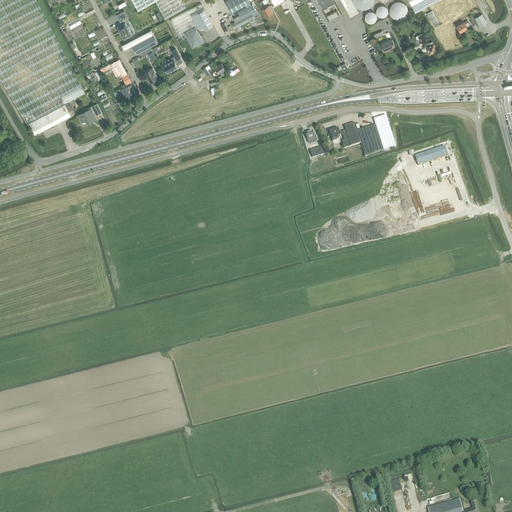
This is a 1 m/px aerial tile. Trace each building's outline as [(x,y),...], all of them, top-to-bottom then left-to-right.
[(0,0),(0,78),(15,104),(27,124),(28,123),(30,127),(34,135),(71,115),(68,111),(73,109),(69,102),(85,93),(57,39),(35,0),(0,0)] [(334,0),(133,0),(139,10),(156,0),(166,17),(186,6),(182,0),(316,0),(322,8),(323,9),(327,6),(327,5),(330,4),(334,2),(334,1),(335,1),(334,0)] [(234,14),(238,12),(253,4),(250,0),(227,0),(234,14)] [(266,17),(273,13),(269,5),(266,8),(264,5),(268,3),(266,0),(265,0),(259,3),(266,17)] [(203,42),(199,34),(196,29),(198,27),(199,29),(204,27),(205,30),(213,26),(202,4),(171,20),(177,32),(180,37),(186,34),(193,48),(203,42)] [(256,11),(253,4),(238,12),(240,15),(234,18),(236,22),(232,24),(235,29),(254,18),(252,14),(256,11)] [(376,11),(376,12),(376,13),(377,14),(377,15),(378,15),(379,16),(380,17),(381,17),(382,17),(383,17),(384,17),(385,17),(386,16),(387,15),(388,14),(388,13),(388,12),(388,11),(388,10),(388,9),(387,8),(386,7),(385,6),(384,6),(383,6),(382,5),(381,6),(380,6),(379,6),(378,7),(377,8),(377,9),(376,10),(376,11)] [(128,18),(124,11),(117,15),(120,22),(121,21),(122,24),(118,26),(118,27),(120,31),(121,35),(122,34),(124,38),(124,39),(125,39),(125,38),(131,35),(132,35),(132,34),(129,30),(130,30),(128,27),(125,23),(126,23),(125,22),(125,23),(123,20),(128,18)] [(365,18),(365,19),(366,20),(366,21),(367,22),(368,22),(369,23),(370,23),(371,23),(372,23),(373,23),(374,22),(375,22),(375,21),(376,20),(377,19),(377,18),(377,17),(377,16),(377,15),(376,15),(376,14),(375,13),(374,12),(373,12),(372,11),(371,11),(370,11),(369,12),(368,12),(367,13),(366,14),(365,15),(365,16),(365,17),(365,18)] [(427,13),(435,27),(440,24),(432,11),(427,13)] [(480,27),(487,23),(482,15),(475,19),(480,27)] [(466,25),(469,23),(468,21),(464,23),(464,22),(457,26),(459,29),(458,30),(459,32),(460,31),(461,32),(467,28),(466,25)] [(135,38),(122,45),(125,49),(132,45),(137,54),(141,52),(143,56),(152,51),(150,47),(153,46),(158,43),(151,30),(146,33),(140,35),(135,38)] [(414,37),(417,44),(425,41),(421,34),(414,37)] [(384,52),(396,47),(392,39),(381,44),(384,52)] [(430,54),(437,51),(434,43),(433,44),(433,42),(429,43),(430,45),(427,46),(430,54)] [(163,65),(168,73),(178,67),(179,67),(177,65),(179,64),(177,59),(181,57),(176,49),(172,51),(176,58),(164,65),(164,64),(163,65)] [(115,76),(119,74),(121,77),(122,77),(125,84),(130,81),(130,82),(131,81),(119,59),(109,65),(112,69),(115,76)] [(211,69),(216,76),(220,73),(226,68),(222,63),(216,68),(214,66),(211,69)] [(104,67),(100,69),(102,72),(103,74),(112,69),(109,65),(109,64),(104,67)] [(153,81),(158,78),(152,68),(145,72),(149,80),(148,80),(150,83),(153,82),(153,81)] [(210,83),(210,84),(206,85),(208,90),(212,89),(213,96),(218,94),(216,86),(217,86),(216,82),(210,83)] [(131,84),(121,90),(126,100),(136,95),(131,84)] [(91,108),(77,115),(81,123),(85,121),(87,123),(92,120),(93,121),(96,119),(94,115),(96,115),(101,112),(97,103),(91,106),(92,107),(91,108)] [(344,140),(342,141),(345,149),(361,143),(366,156),(397,146),(386,115),(374,119),(376,125),(358,131),(355,123),(345,127),(346,131),(340,133),(339,129),(330,132),(333,142),(339,140),(338,137),(343,136),(344,140)] [(310,139),(315,138),(313,132),(306,134),(309,143),(311,142),(310,139)] [(446,146),(416,156),(419,166),(449,155),(446,146)] [(312,158),(325,154),(323,147),(310,151),(312,158)] [(478,511),(476,503),(472,504),(473,510),(465,511),(463,511),(460,500),(428,508),(429,511),(478,511)]
